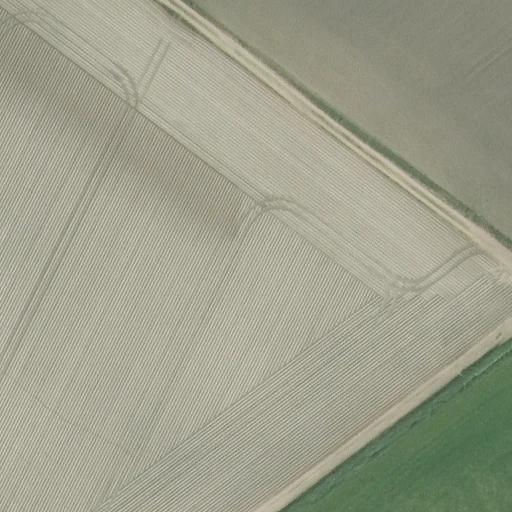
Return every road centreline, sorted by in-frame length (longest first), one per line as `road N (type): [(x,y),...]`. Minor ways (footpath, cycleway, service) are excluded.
road 1 (track): [(173,0),(511,256)]
road 2 (track): [(275,511),(511,328)]
